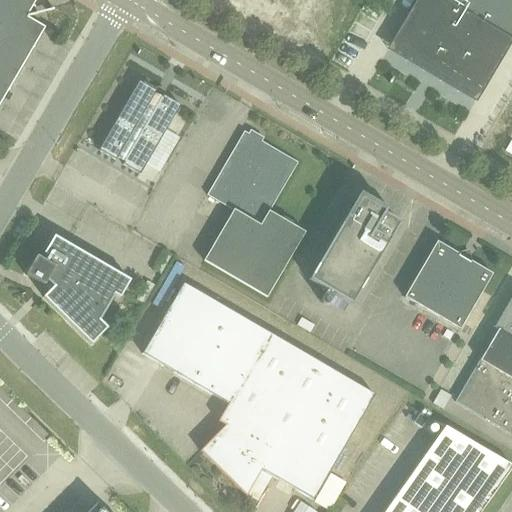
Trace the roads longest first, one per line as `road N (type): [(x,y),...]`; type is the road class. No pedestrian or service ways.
road 1 (tertiary): [(511,224),(128,0)]
road 2 (unclassified): [(178,511),(0,335)]
road 3 (unclassified): [(0,210),(123,0)]
